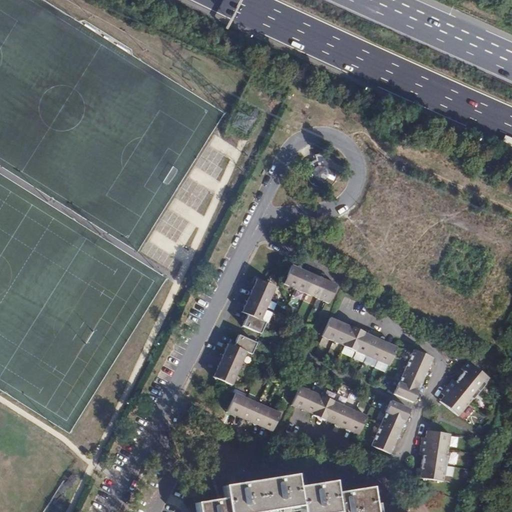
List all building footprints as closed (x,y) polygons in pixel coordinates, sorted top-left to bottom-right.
[(336,285),(292,266),(284,284),(328,304),(336,285)] [(276,287),(258,278),(242,312),(248,314),(243,326),(261,333),(266,322),(260,319),(276,287)] [(396,347),(330,318),(322,337),(345,347),(345,348),(355,353),(356,352),(388,366),(396,347)] [(229,343),(213,376),(232,385),(248,351),(252,353),(257,342),(239,334),(234,345),(229,343)] [(413,349),(394,394),(413,402),(433,358),(413,349)] [(490,380),(467,362),(462,369),(464,371),(456,381),(453,379),(441,393),(444,395),(440,401),(458,416),(468,403),(469,404),(490,380)] [(300,387),(292,407),(358,435),(366,416),(334,402),(334,401),(324,397),(323,397),(300,387)] [(279,414),(235,395),(227,414),(271,433),(279,414)] [(391,401),(371,446),(391,455),(410,410),(391,401)] [(417,468),(415,477),(444,482),(449,451),(448,451),(451,435),(428,431),(426,438),(423,437),(419,455),(423,456),(421,469),(417,468)] [(224,485),(225,499),(227,511),(279,511),(279,510),(285,509),(286,511),(301,510),(300,511),(377,511),(376,503),(372,503),(370,487),(334,492),(333,480),(296,486),(295,475),(224,485)] [(227,511),(225,499),(196,503),(197,511),(227,511)]
